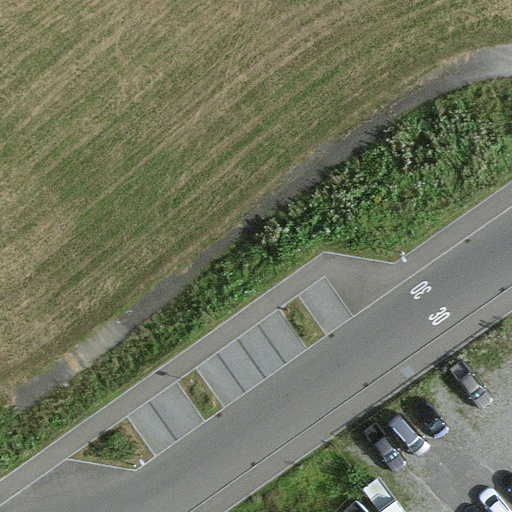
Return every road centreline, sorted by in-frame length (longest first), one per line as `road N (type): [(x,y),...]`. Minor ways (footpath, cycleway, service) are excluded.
road 1 (track): [(13,403),(75,365),(423,90),(458,70),(511,61)]
road 2 (residential): [(108,511),(198,476),(511,250)]
